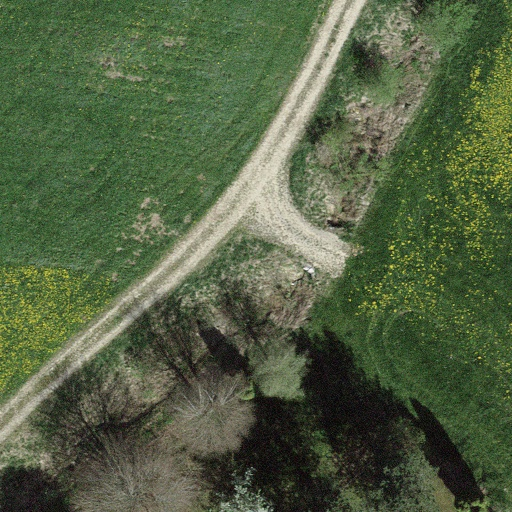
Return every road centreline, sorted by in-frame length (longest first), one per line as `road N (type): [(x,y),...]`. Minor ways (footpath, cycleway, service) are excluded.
road 1 (track): [(348,0),(273,145),(0,441)]
road 2 (track): [(231,192),(342,258)]
